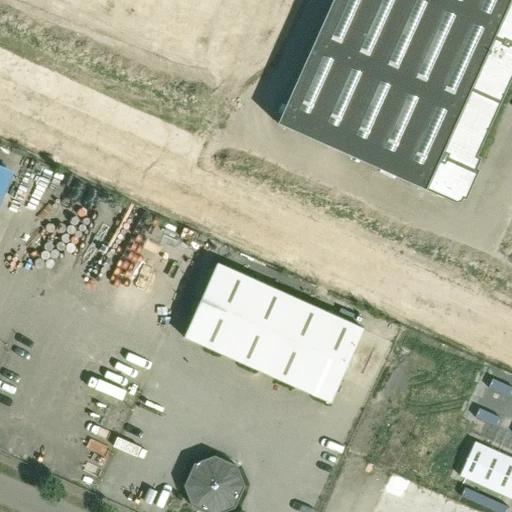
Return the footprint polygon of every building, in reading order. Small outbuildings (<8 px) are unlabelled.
[(511,66),(511,0),(334,0),(279,126),(452,203),(511,66)] [(194,343),(335,407),(367,337),(226,274),(194,343)] [(460,485),(509,508),(511,502),(511,470),(475,454),(460,485)] [(220,511),(232,507),(240,485),(233,465),(207,456),(191,465),(183,486),(190,504),(206,511),(220,511)] [(479,498),(477,506),(495,511),(502,511),(505,507),(479,498)]
